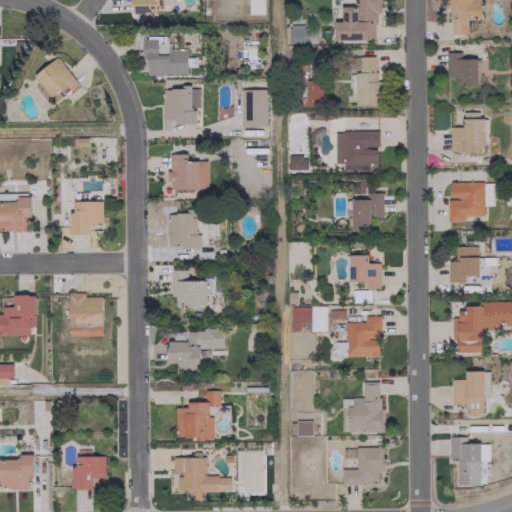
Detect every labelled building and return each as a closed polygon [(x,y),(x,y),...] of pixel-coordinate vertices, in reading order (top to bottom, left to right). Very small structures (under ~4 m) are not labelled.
[(263,0),(247,0),(247,13),(263,14),(263,0)] [(333,40),(367,40),(368,23),(378,23),(378,0),(352,0),(353,6),(340,6),(340,21),(334,21),(333,40)] [(479,0),(446,0),(447,34),(466,33),(466,18),(480,17),(479,0)] [(288,43),(305,43),(305,25),(287,25),(288,43)] [(141,37),(141,58),(146,58),(146,75),(187,74),(186,49),(167,49),(167,36),(141,37)] [(476,58),(459,58),(459,51),(445,51),(445,77),(456,77),(456,85),(476,85),(476,58)] [(354,105),(381,105),(380,80),(375,80),(374,55),(353,56),(354,105)] [(38,90),(50,105),(77,83),(56,57),(33,75),(42,87),(38,90)] [(198,87),(160,88),(161,119),(174,118),(174,123),(199,123),(198,87)] [(266,89),(241,89),(240,126),(265,126),(266,89)] [(485,117),(477,118),(477,111),(461,111),(461,126),(449,127),(449,153),(480,152),(480,144),(486,144),(485,117)] [(333,131),(334,163),(342,162),(342,171),(367,170),(367,163),(376,163),(375,147),(378,147),(377,130),(333,131)] [(206,188),(206,160),(186,160),(186,153),(167,153),(168,188),(206,188)] [(287,155),(287,168),(307,169),(308,155),(287,155)] [(462,215),(482,215),(482,205),(492,205),(492,182),(448,181),(448,198),(446,198),(446,222),(462,222),(462,215)] [(351,199),(350,225),(369,225),(369,216),(381,217),(381,192),(365,192),(365,199),(351,199)] [(25,217),(31,217),(30,195),(15,195),(16,201),(0,201),(0,230),(25,230),(25,217)] [(90,233),(90,223),(101,222),(101,200),(72,201),(73,211),(68,211),(69,234),(90,233)] [(195,211),(166,212),(167,243),(178,243),(178,248),(200,247),(200,234),(196,234),(195,211)] [(476,245),(454,246),(454,261),(447,261),(447,282),(464,281),(464,275),(477,275),(476,245)] [(379,262),(366,263),(366,254),(347,254),(348,281),(364,281),(364,288),(379,288),(379,262)] [(205,279),(186,280),(185,269),(171,269),(172,306),(206,305),(205,279)] [(101,335),(101,296),(83,296),(83,292),(68,292),(68,335),(101,335)] [(0,334),(29,335),(29,316),(34,316),(34,294),(13,294),(13,306),(0,306),(0,334)] [(480,352),(480,329),(499,328),(499,323),(511,322),(511,300),(476,301),(476,307),(457,307),(457,317),(451,317),(451,340),(455,340),(456,352),(480,352)] [(324,331),(325,306),(289,306),(289,329),(299,330),(299,323),(310,323),(310,330),(324,331)] [(378,355),(377,338),(380,338),(379,315),(363,315),(363,321),(344,321),(344,356),(378,355)] [(199,371),(199,348),(222,348),(222,328),(185,328),(185,341),(166,341),(167,363),(178,363),(178,371),(199,371)] [(0,377),(11,377),(11,363),(0,363),(0,377)] [(482,370),(463,371),(463,379),(451,379),(451,404),(464,404),(464,414),(482,414),(482,370)] [(383,431),(383,407),(378,407),(377,381),(361,382),(361,397),(348,397),(348,432),(383,431)] [(173,407),(174,439),(211,438),(211,405),(219,405),(218,390),(204,390),(204,401),(187,401),(187,407),(173,407)] [(295,435),(311,435),(311,421),(295,421),(295,435)] [(478,443),(465,443),(465,436),(448,436),(448,457),(456,457),(456,484),(479,484),(478,443)] [(377,482),(377,471),(381,471),(381,446),(354,446),(354,468),(340,468),(340,483),(377,482)] [(0,458),(0,488),(27,487),(27,475),(32,475),(32,454),(17,454),(17,459),(0,458)] [(104,455),(75,455),(75,467),(71,467),(71,488),(91,488),(92,477),(104,477),(104,455)] [(172,456),(172,472),(178,472),(177,490),(188,490),(188,498),(203,499),(203,491),(229,491),(230,476),(205,476),(205,457),(172,456)]
